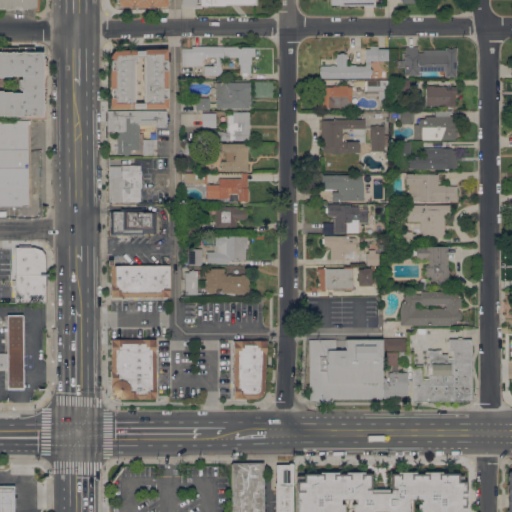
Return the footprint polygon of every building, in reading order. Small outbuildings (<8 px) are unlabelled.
[(38,0),(38,10),(34,10),(34,9),(0,9),(0,0),(38,0)] [(321,65),(336,66),(336,63),(335,62),(335,58),(336,57),(336,54),(346,54),(346,66),(350,66),(350,64),(356,64),(356,66),(365,66),(365,49),(370,49),(370,46),(378,46),(378,49),(388,49),(388,60),(370,60),(370,69),(371,68),(373,70),(373,74),(371,76),(370,75),(370,78),(320,78),(321,65)] [(0,121),(0,50),(1,50),(1,47),(34,47),(34,50),(44,50),(44,58),(46,58),(46,60),(47,60),(47,93),(46,93),(46,119),(30,119),(30,121),(0,121)] [(237,47),(255,47),(255,64),(251,64),(251,73),(240,73),(240,64),(238,64),(238,57),(225,57),(225,59),(221,59),(221,68),(222,68),(222,75),(204,75),(204,66),(213,66),(213,62),(216,62),(216,57),(204,57),(204,59),(202,59),(202,65),(182,65),(182,48),(192,48),(192,47),(237,47)] [(456,76),(445,76),(445,70),(419,71),(419,75),(405,75),(405,68),(397,68),(397,59),(404,59),(404,53),(406,53),(406,47),(417,47),(417,53),(423,53),(423,50),(445,49),(445,47),(456,47),(456,76)] [(166,110),(109,111),(109,58),(111,55),(112,52),(114,50),(136,49),(136,51),(144,50),(143,49),(167,48),(166,110)] [(388,91),(387,91),(387,99),(378,99),(378,93),(366,93),(366,80),(388,80),(388,91)] [(409,80),(409,91),(399,91),(399,80),(409,80)] [(216,82),(250,82),(250,91),(251,91),(251,107),(218,108),(218,110),(209,110),(209,109),(196,110),(196,97),(209,97),(209,102),(216,102),(216,82)] [(317,86),(321,86),(321,84),(325,84),(325,86),(339,86),(339,85),(351,85),(351,108),(343,108),(343,107),(317,107),(317,86)] [(455,107),(445,107),(445,105),(425,105),(426,85),(434,85),(434,86),(455,86),(455,107)] [(166,110),(166,124),(139,124),(139,149),(130,149),(130,153),(129,153),(128,155),(124,155),(123,153),(117,153),(118,131),(107,131),(107,111),(109,111),(166,110)] [(412,122),(399,122),(398,118),(394,118),(394,122),(390,122),(390,111),(412,111),(412,122)] [(414,124),(419,124),(419,118),(425,118),(425,116),(435,116),(435,111),(450,111),(450,117),(457,117),(457,138),(455,138),(455,139),(414,139),(414,124)] [(249,112),(249,124),(251,124),(251,128),(249,128),(250,140),(233,140),(233,141),(230,141),(230,140),(229,140),(229,141),(226,141),(226,140),(200,140),(199,129),(205,129),(205,131),(227,131),(227,123),(227,114),(233,113),(233,112),(249,112)] [(216,113),(216,127),(202,127),(202,113),(216,113)] [(321,120),(364,119),(364,128),(342,128),(342,141),(359,141),(360,152),(340,152),(340,154),(331,154),(331,152),(322,152),(321,120)] [(30,208),(0,207),(0,121),(30,121),(30,208)] [(370,125),(384,126),(384,151),(371,151),(372,140),(370,139),(370,125)] [(157,155),(143,156),(143,139),(157,139),(157,155)] [(196,142),(196,154),(184,154),(184,142),(196,142)] [(410,153),(395,153),(394,142),(409,142),(410,153)] [(220,170),(220,143),(247,143),(248,170),(220,170)] [(457,149),(457,168),(452,168),(452,169),(408,169),(408,159),(414,159),(414,156),(423,156),(423,147),(451,147),(451,149),(457,149)] [(109,166),(122,166),(122,165),(140,165),(140,170),(142,170),(142,188),(140,188),(140,196),(139,196),(139,202),(109,201),(109,166)] [(181,182),(181,173),(207,173),(207,183),(181,182)] [(241,178),(241,173),(247,173),(247,188),(248,188),(248,201),(228,201),(228,198),(206,198),(206,185),(218,185),(218,178),(241,178)] [(409,200),(409,194),(408,194),(408,184),(406,184),(406,174),(438,174),(438,185),(445,185),(445,186),(457,186),(457,200),(409,200)] [(362,175),(362,184),(364,184),(364,200),(340,200),(340,201),(332,201),(332,191),(337,191),(337,189),(321,189),(321,175),(362,175)] [(352,204),(352,206),(359,206),(359,210),(362,210),(362,206),(367,206),(367,222),(358,222),(358,232),(334,232),(334,216),(332,216),(331,215),(327,215),(327,204),(352,204)] [(450,205),(450,214),(444,214),(444,236),(422,236),(422,232),(420,232),(420,221),(407,221),(407,218),(400,218),(400,207),(407,207),(407,205),(450,205)] [(215,206),(235,206),(235,208),(247,208),(247,219),(238,219),(236,221),(236,227),(215,227),(215,206)] [(120,211),(121,208),(141,208),(141,211),(156,211),(156,233),(145,233),(145,236),(109,235),(109,211),(120,211)] [(412,243),(399,243),(399,232),(412,231),(412,243)] [(356,250),(348,250),(348,253),(334,254),(333,246),(326,247),(325,236),(350,235),(350,237),(355,237),(356,250)] [(248,236),(247,248),(245,248),(245,260),(217,259),(217,253),(219,253),(219,236),(248,236)] [(447,246),(447,262),(448,262),(448,267),(447,267),(447,269),(449,269),(449,276),(447,276),(447,288),(419,288),(419,282),(421,278),(428,278),(426,277),(426,270),(425,269),(425,266),(427,264),(429,264),(428,259),(424,259),(416,259),(416,255),(413,255),(413,247),(416,247),(416,246),(424,245),(424,248),(426,248),(426,247),(447,246)] [(15,247),(34,246),(42,249),(45,254),(46,260),(46,302),(16,302),(15,285),(12,285),(12,280),(15,280),(15,248),(15,247)] [(202,265),(188,264),(189,248),(202,248),(202,265)] [(369,253),(369,250),(375,250),(375,253),(378,253),(378,264),(366,264),(366,253),(369,253)] [(169,266),(169,296),(111,297),(111,266),(169,266)] [(353,290),(344,290),(344,288),(325,289),(325,291),(322,291),(321,289),(319,289),(319,272),(317,272),(317,268),(343,268),(343,267),(352,267),(353,290)] [(223,293),(223,288),(214,288),(214,293),(206,293),(206,289),(205,289),(205,268),(225,268),(225,275),(227,275),(227,274),(230,274),(230,275),(241,275),(241,274),(244,274),(244,275),(249,275),(249,293),(223,293)] [(358,286),(358,269),(363,269),(363,268),(370,268),(370,269),(371,269),(371,285),(358,286)] [(185,272),(189,272),(189,270),(197,270),(197,274),(199,274),(199,278),(197,278),(197,294),(185,294),(185,272)] [(400,309),(408,291),(415,292),(417,294),(421,294),(421,291),(454,291),(458,294),(461,298),(461,308),(458,308),(458,310),(461,312),(462,314),(462,316),(461,318),(461,319),(459,320),(456,320),(456,323),(451,323),(451,325),(400,325),(400,309)] [(5,354),(0,354),(0,372),(4,372),(4,391),(23,390),(22,315),(5,315),(5,354)] [(382,399),(333,399),(333,400),(309,400),(309,340),(336,340),(336,350),(345,350),(345,339),(382,338),(382,352),(382,378),(382,396),(382,399)] [(385,352),(382,352),(382,338),(406,338),(406,352),(385,352)] [(155,339),(156,399),(125,399),(123,399),(121,399),(116,398),(114,396),(113,395),(111,392),(111,389),(111,339),(155,339)] [(416,367),(416,365),(423,365),(423,370),(422,370),(422,378),(429,378),(428,350),(438,350),(441,350),(442,354),(447,354),(448,357),(452,357),(452,351),(449,351),(449,339),(471,339),(471,401),(413,401),(413,369),(413,367),(416,367)] [(266,341),(264,389),(263,394),(260,397),(255,398),(233,398),(233,341),(266,341)] [(413,369),(405,369),(405,358),(397,358),(397,365),(398,364),(398,372),(407,372),(407,395),(390,395),(390,397),(388,398),(384,398),(382,396),(382,378),(386,378),(386,382),(389,382),(389,372),(393,372),(393,365),(385,365),(385,352),(406,352),(406,353),(412,353),(412,367),(413,367),(413,369)] [(263,511),(231,511),(231,462),(263,462),(263,464),(263,511)] [(292,511),(275,511),(276,465),(288,465),(288,463),(292,463),(292,511)] [(296,511),(296,492),(295,492),(295,481),(302,481),(302,473),(318,474),(318,472),(337,472),(337,474),(344,474),(344,472),(362,472),(362,473),(369,473),(369,493),(389,493),(389,473),(396,473),(396,472),(414,472),(414,473),(422,473),(422,472),(440,472),(440,473),(457,473),(457,481),(465,481),(465,489),(466,489),(466,500),(464,500),(464,504),(466,504),(466,511),(296,511)] [(14,511),(0,511),(0,486),(14,486),(14,511)]
